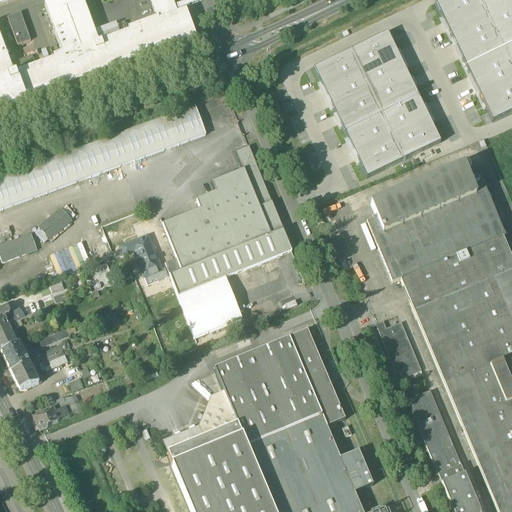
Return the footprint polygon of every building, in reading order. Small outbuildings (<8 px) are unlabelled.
[(22,0),(0,0),(0,8),(15,3),(15,1),(17,0),(20,0),(21,0),(22,0)] [(53,58),(54,61),(92,47),(74,0),(62,0),(44,7),(62,55),(53,58)] [(74,0),(92,47),(98,44),(94,33),(81,0),(74,0)] [(175,13),(170,0),(149,0),(156,20),(175,13)] [(183,11),(214,0),(199,0),(176,9),(178,13),(179,13),(180,14),(184,13),(183,11)] [(511,0),(442,0),(434,4),(492,123),(511,113),(511,0)] [(176,15),(175,13),(156,20),(128,30),(129,33),(120,36),(100,44),(110,71),(196,39),(186,12),(184,13),(180,14),(178,15),(176,15)] [(7,19),(17,47),(30,43),(20,14),(7,19)] [(94,33),(98,44),(100,44),(120,36),(116,25),(94,33)] [(387,34),(313,70),(366,180),(440,144),(387,34)] [(0,40),(0,60),(7,78),(13,76),(0,40)] [(98,44),(92,47),(54,61),(45,64),(16,75),(26,102),(110,71),(100,44),(98,44)] [(16,75),(13,76),(7,78),(0,80),(0,112),(27,103),(26,102),(16,75)] [(0,180),(0,213),(205,137),(195,109),(0,180)] [(235,154),(248,149),(247,146),(234,151),(235,154)] [(235,154),(243,172),(251,191),(251,190),(259,209),(271,205),(251,156),(248,149),(235,154)] [(391,285),(399,282),(401,281),(417,274),(493,242),(494,243),(502,239),(504,238),(503,238),(479,179),(479,178),(478,178),(473,164),(463,168),(463,167),(454,171),(379,202),(370,206),(376,220),(366,225),(391,285)] [(162,226),(176,261),(178,265),(182,273),(282,232),(271,205),(259,209),(251,190),(251,191),(243,172),(211,185),(215,194),(196,202),(200,211),(162,226)] [(38,230),(48,243),(71,223),(61,211),(38,230)] [(291,253),(282,232),(182,273),(170,278),(194,341),(241,322),(224,280),(291,253)] [(0,247),(0,260),(2,265),(36,253),(30,237),(0,247)] [(148,238),(139,242),(141,248),(150,244),(148,238)] [(413,314),(511,272),(511,263),(502,239),(494,243),(493,242),(417,274),(420,281),(402,289),(413,314)] [(144,280),(147,288),(167,279),(164,272),(162,273),(150,244),(141,248),(139,242),(120,250),(124,259),(133,255),(143,281),(144,280)] [(81,244),(48,256),(56,278),(89,266),(81,244)] [(170,278),(182,273),(178,265),(176,261),(165,266),(170,278)] [(444,388),(495,511),(511,511),(511,272),(413,314),(444,388)] [(420,281),(417,274),(401,281),(399,282),(402,289),(420,281)] [(61,285),(49,289),(52,297),(64,292),(61,285)] [(97,292),(91,294),(93,301),(99,299),(97,292)] [(64,296),(53,300),(55,306),(67,302),(64,296)] [(108,312),(111,317),(121,312),(119,307),(108,312)] [(0,312),(3,318),(9,315),(9,314),(7,310),(5,309),(0,312)] [(0,337),(10,333),(14,331),(12,326),(20,322),(25,319),(21,312),(20,312),(19,310),(10,315),(9,314),(9,315),(3,318),(0,312),(0,311),(0,337)] [(37,314),(41,321),(47,318),(43,311),(37,314)] [(111,317),(108,312),(102,314),(107,326),(113,323),(111,317)] [(92,320),(84,323),(86,327),(88,333),(89,334),(96,331),(92,320)] [(12,326),(14,331),(16,330),(16,331),(23,328),(20,322),(12,326)] [(399,374),(402,381),(420,374),(400,325),(385,331),(382,324),(375,327),(395,375),(399,374)] [(64,331),(67,338),(76,334),(73,327),(64,331)] [(80,336),(88,333),(86,327),(78,330),(80,336)] [(10,333),(14,339),(19,337),(16,331),(16,330),(14,331),(10,333)] [(246,448),(247,448),(321,417),(326,429),(345,421),(307,331),(227,365),(224,359),(220,361),(222,366),(214,370),(224,394),(237,426),(246,448)] [(57,342),(65,339),(62,332),(54,335),(57,342)] [(14,339),(10,333),(0,337),(0,353),(1,355),(19,346),(18,345),(17,346),(14,339)] [(22,344),(19,337),(14,339),(17,346),(18,345),(22,344)] [(45,348),(54,344),(50,337),(41,341),(45,348)] [(385,359),(376,340),(371,343),(380,361),(385,359)] [(37,351),(45,348),(41,341),(33,344),(37,351)] [(3,359),(11,375),(29,366),(26,361),(28,360),(26,354),(30,352),(31,354),(37,351),(33,344),(20,350),(3,359)] [(20,350),(19,346),(1,355),(2,358),(3,359),(20,350)] [(54,356),(66,351),(63,346),(52,350),(54,356)] [(34,358),(36,363),(54,356),(52,350),(34,358)] [(54,356),(47,359),(50,365),(64,359),(63,357),(67,355),(66,351),(54,356)] [(51,368),(50,365),(47,359),(41,361),(46,371),(51,368)] [(51,368),(46,371),(44,371),(45,374),(67,365),(64,359),(50,365),(51,368)] [(31,372),(29,366),(11,375),(17,389),(24,392),(38,386),(41,384),(37,376),(34,371),(31,372)] [(87,370),(80,373),(84,381),(91,378),(87,370)] [(84,391),(80,381),(68,386),(72,396),(84,391)] [(163,445),(167,455),(237,426),(224,394),(210,400),(198,430),(163,445)] [(406,404),(437,478),(460,469),(429,394),(406,404)] [(90,398),(83,402),(86,409),(93,405),(90,398)] [(61,411),(65,419),(81,412),(75,399),(61,401),(57,403),(61,411)] [(32,420),(39,432),(59,423),(65,419),(61,411),(55,414),(52,410),(32,420)] [(360,511),(354,495),(372,487),(358,453),(339,461),(326,429),(321,417),(247,448),(273,511),(360,511)] [(189,511),(273,511),(247,448),(246,448),(237,426),(167,455),(171,466),(189,511)] [(342,430),(345,439),(351,437),(347,428),(342,430)] [(331,436),(335,445),(340,443),(336,434),(331,436)] [(477,511),(460,469),(437,478),(441,487),(451,511),(477,511)] [(140,498),(142,506),(159,500),(156,493),(140,498)]
